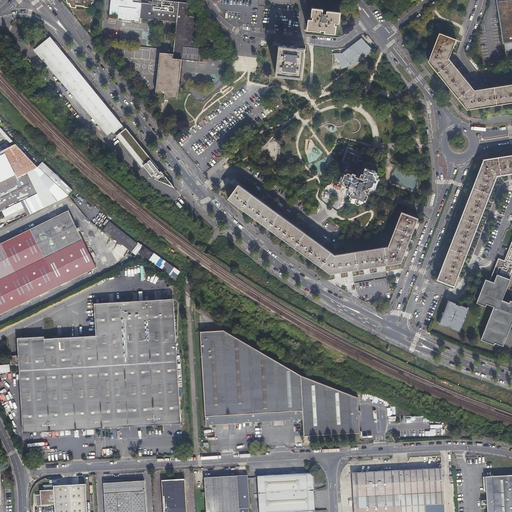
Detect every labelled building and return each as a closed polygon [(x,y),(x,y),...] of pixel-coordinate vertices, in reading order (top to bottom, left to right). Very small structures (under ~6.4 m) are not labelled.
[(66,0),(69,6),(71,4),(73,8),(77,8),(77,6),(85,7),(85,9),(92,9),(93,6),(95,6),(95,1),(93,1),(93,0),(66,0)] [(110,0),(109,15),(118,16),(117,20),(139,22),(139,18),(176,22),(173,53),(160,52),(155,92),(156,92),(165,93),(164,97),(177,99),(178,93),(182,59),(203,62),(206,42),(197,41),(199,17),(186,16),(188,3),(164,0),(152,0),(152,3),(133,1),(133,0),(110,0)] [(511,0),(495,0),(503,48),(511,46),(511,0)] [(325,33),(330,33),(336,34),(337,26),(335,26),(336,23),(340,23),(341,12),(328,11),(327,14),(323,14),(324,10),(312,8),(312,17),(313,17),(313,20),(309,19),(307,30),(321,32),(321,30),(325,31),(325,33)] [(457,40),(439,33),(429,62),(467,109),(511,102),(511,84),(475,90),(449,59),(457,40)] [(175,186),(50,38),(35,51),(108,136),(112,131),(142,168),(144,165),(156,177),(175,186)] [(366,56),(372,49),(364,41),(361,38),(342,53),(333,53),(333,56),(339,62),(341,69),(349,67),(351,65),(349,64),(353,60),(356,63),(362,58),(360,55),(363,52),(366,56)] [(302,78),(303,63),(305,48),(279,45),(276,75),(302,78)] [(38,193),(28,173),(17,178),(4,150),(0,151),(0,212),(3,211),(5,216),(25,207),(22,201),(38,193)] [(355,202),(357,203),(359,204),(360,200),(363,202),(365,197),(367,197),(372,184),(375,185),(377,178),(374,177),(375,174),(373,174),(374,172),(366,169),(365,172),(362,170),(366,161),(357,158),(357,160),(353,159),(355,153),(346,150),(342,161),(349,164),(348,165),(347,165),(344,171),(348,172),(348,173),(343,171),(338,183),(349,187),(350,185),(354,186),(353,188),(354,188),(352,192),(351,191),(350,195),(351,195),(350,198),(356,200),(355,202)] [(437,279),(454,285),(497,175),(511,172),(511,154),(484,159),(437,279)] [(43,162),(38,167),(68,196),(73,191),(43,162)] [(334,254),(286,219),(238,184),(228,198),(330,273),(400,262),(418,219),(402,212),(388,246),(334,254)] [(0,315),(98,268),(84,240),(70,212),(0,245),(0,315)] [(108,221),(102,230),(130,251),(137,242),(108,221)] [(496,273),(510,278),(511,273),(511,240),(504,260),(499,258),(490,281),(492,282),(496,273)] [(501,300),(510,278),(496,273),(492,282),(490,281),(486,279),(484,283),(477,302),(485,306),(486,303),(494,306),(481,339),(494,344),(495,342),(499,344),(502,345),(511,321),(511,301),(510,301),(509,303),(501,300)] [(440,323),(447,326),(447,324),(452,326),(451,327),(458,330),(467,308),(460,305),(460,306),(455,304),(456,303),(449,300),(440,323)] [(175,421),(168,302),(98,307),(99,335),(26,339),(26,338),(19,338),(19,355),(8,356),(9,366),(20,365),(23,430),(47,429),(47,430),(54,430),(54,428),(99,426),(99,427),(106,427),(106,425),(152,422),(152,424),(159,423),(159,422),(175,421)] [(168,302),(175,421),(181,420),(182,420),(182,412),(180,413),(174,302),(168,302)] [(216,421),(227,420),(239,420),(246,419),(246,421),(252,421),(252,424),(256,423),(256,421),(264,420),(264,418),(291,417),(291,419),(294,419),(294,421),(299,421),(299,417),(303,417),(304,435),(360,432),(360,425),(362,424),(362,420),(360,420),(359,398),(301,374),(224,330),(207,331),(213,423),(216,423),(216,421)] [(211,423),(213,423),(207,331),(201,331),(207,426),(211,426),(211,423)] [(384,472),(383,470),(378,470),(379,472),(352,473),(354,511),(444,511),(442,468),(384,472)] [(259,511),(288,511),(315,510),(312,473),(257,476),(259,511)] [(511,511),(511,475),(487,477),(488,501),(483,501),(483,506),(488,506),(488,511),(511,511)] [(203,498),(205,498),(206,498),(206,511),(240,511),(238,476),(205,478),(206,492),(202,493),(203,498)] [(162,481),(163,501),(163,511),(186,511),(184,479),(162,481)] [(104,485),(105,502),(105,511),(146,511),(145,482),(104,485)] [(41,503),(41,511),(87,511),(85,485),(54,486),(54,502),(41,503)]
